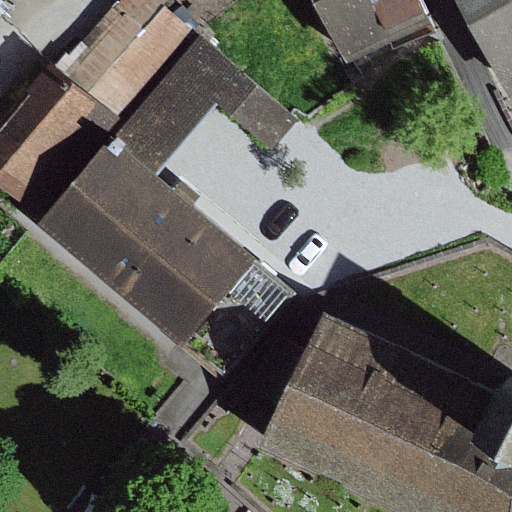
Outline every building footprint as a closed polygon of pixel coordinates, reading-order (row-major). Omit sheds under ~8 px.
[(51,63),(0,127),(0,175),(42,213),(123,120),(121,117),(195,31),(167,11),(170,6),(164,0),(120,0),(59,70),(51,63)] [(0,0),(0,20),(10,11),(0,0)] [(315,0),(344,63),(430,23),(419,0),(315,0)] [(511,0),(454,0),(509,93),(511,91),(511,0)] [(198,37),(49,218),(229,372),(294,292),(156,178),(217,106),(272,151),(298,120),(198,37)] [(278,406),(259,445),(401,511),(511,511),(511,383),(506,380),(499,395),(324,314),(306,350),(278,406)] [(278,406),(306,350),(277,333),(247,391),(278,406)]
